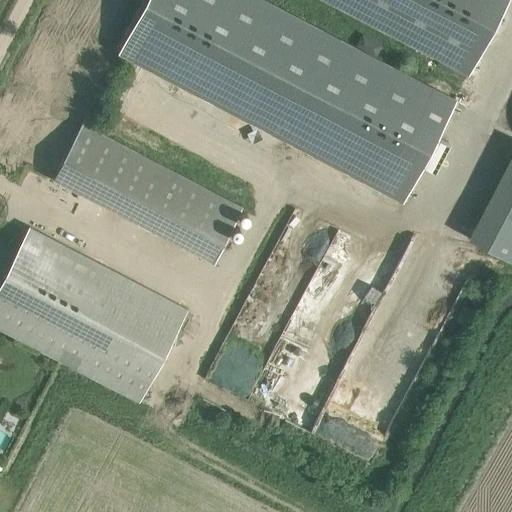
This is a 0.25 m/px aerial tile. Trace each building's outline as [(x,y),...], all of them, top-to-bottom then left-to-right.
[(455,99),(266,0),(145,0),(119,52),(402,200),(416,172),(431,180),(452,140),(437,132),(455,99)] [(324,0),(468,75),(507,0),(324,0)] [(362,33),(355,45),(375,57),(382,45),(362,33)] [(242,206),(99,132),(82,122),(53,176),(214,260),(242,206)] [(187,308),(46,234),(29,225),(0,279),(0,327),(139,400),(187,308)]
